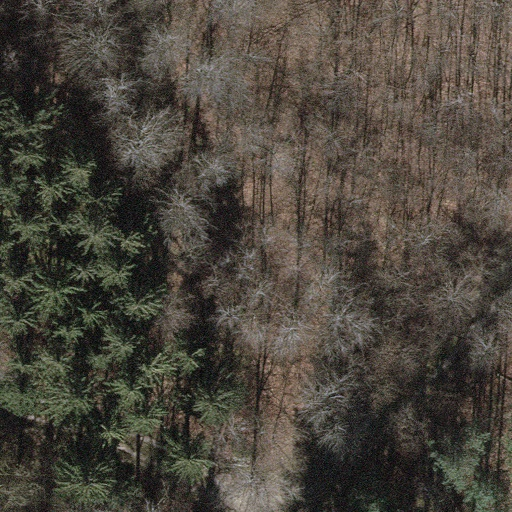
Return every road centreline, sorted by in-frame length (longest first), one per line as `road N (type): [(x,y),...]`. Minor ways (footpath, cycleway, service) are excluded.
road 1 (track): [(315,511),(347,435),(511,238)]
road 2 (track): [(313,511),(0,383)]
